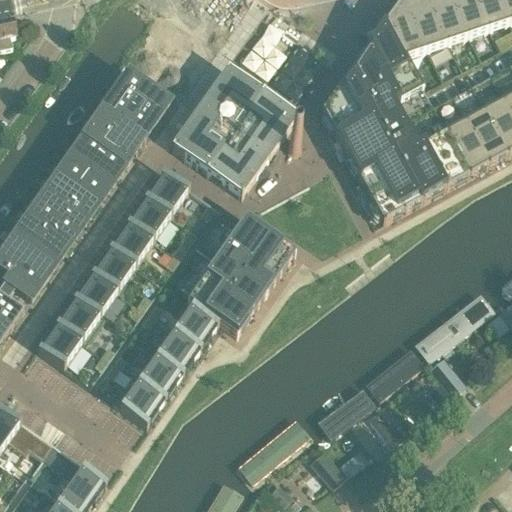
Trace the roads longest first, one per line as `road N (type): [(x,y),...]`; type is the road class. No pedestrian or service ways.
road 1 (residential): [(264,0),(0,384)]
road 2 (residential): [(52,0),(57,34),(0,113)]
